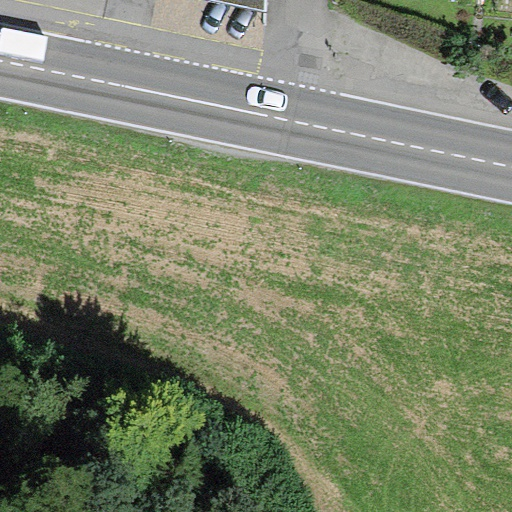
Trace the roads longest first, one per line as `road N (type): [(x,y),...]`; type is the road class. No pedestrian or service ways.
road 1 (primary): [(280,117),(0,56)]
road 2 (primary): [(511,163),(280,117)]
